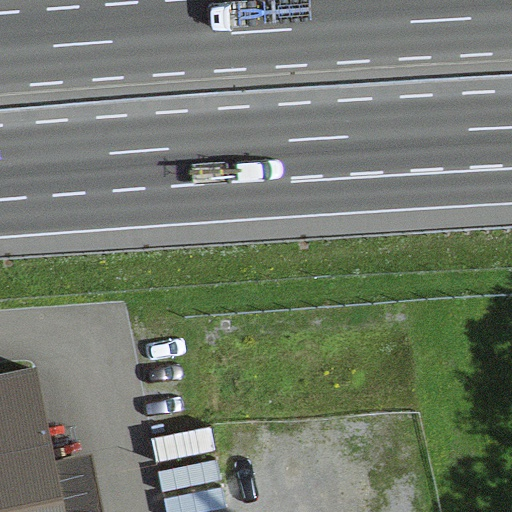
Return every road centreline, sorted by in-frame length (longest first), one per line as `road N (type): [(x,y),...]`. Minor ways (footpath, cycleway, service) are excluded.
road 1 (motorway): [(0,171),(511,139)]
road 2 (motorway): [(395,27),(0,54)]
